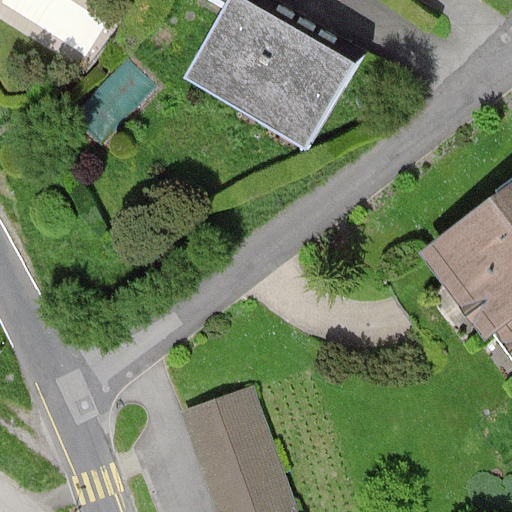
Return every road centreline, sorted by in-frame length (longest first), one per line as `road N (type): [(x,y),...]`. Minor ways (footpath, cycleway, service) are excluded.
road 1 (residential): [(68,406),(511,56)]
road 2 (tertiary): [(0,266),(68,406)]
